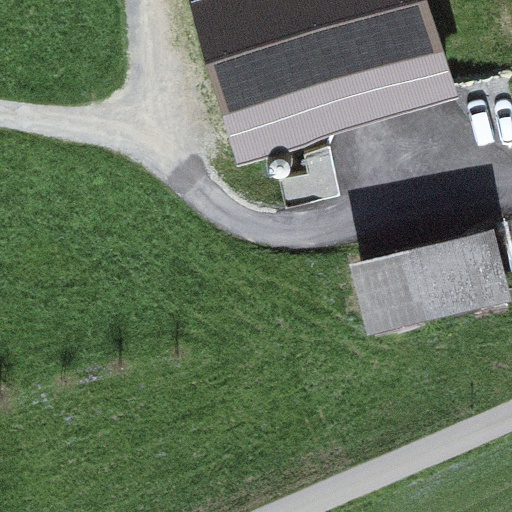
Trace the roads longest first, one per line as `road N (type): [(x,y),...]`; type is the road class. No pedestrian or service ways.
road 1 (track): [(0,112),(106,131),(236,221),(324,235),(511,202)]
road 2 (residential): [(285,511),(511,415)]
